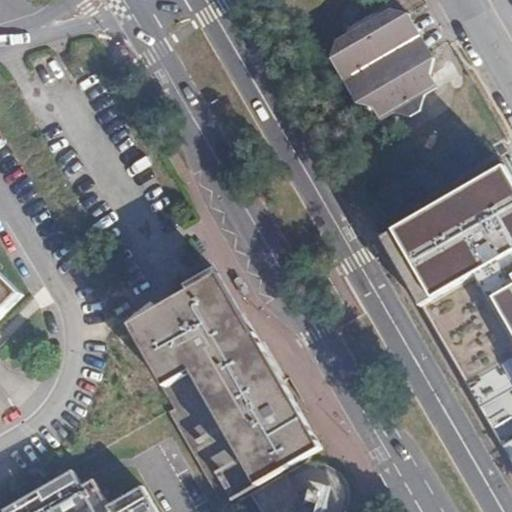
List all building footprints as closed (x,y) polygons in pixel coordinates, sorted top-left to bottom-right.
[(425,95),(438,87),(431,75),(437,59),(428,56),(421,44),(423,36),(414,34),(407,22),(409,14),(392,10),(384,15),(375,13),(374,21),(358,30),(350,28),(348,35),(338,41),(333,60),(341,61),(348,73),(347,77),(350,83),(355,83),(361,95),(360,103),(376,107),(384,119),(395,113),(411,117),(422,111),(425,95)] [(297,115),(303,111),(290,88),(284,92),(297,115)] [(178,146),(184,142),(174,124),(168,128),(178,146)] [(511,178),(506,167),(382,239),(511,461),(511,178)] [(192,372),(259,486),(322,449),(255,334),(254,336),(218,274),(213,277),(206,265),(189,276),(195,288),(130,326),(166,388),(192,372)] [(0,320),(25,296),(0,271),(0,320)] [(301,467),(298,470),(251,496),(260,511),(344,511),(345,511),(348,505),(349,497),(350,491),(348,486),(347,481),(344,476),(341,472),(337,468),(332,465),(326,463),(319,463),(313,462),(308,464),(301,467)] [(158,511),(144,488),(110,508),(95,481),(83,488),(74,471),(1,511),(158,511)]
